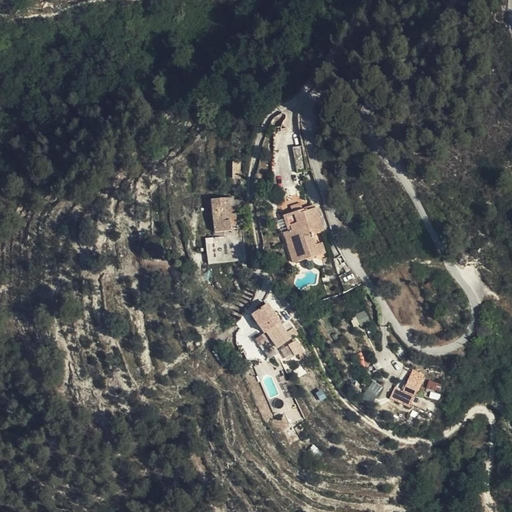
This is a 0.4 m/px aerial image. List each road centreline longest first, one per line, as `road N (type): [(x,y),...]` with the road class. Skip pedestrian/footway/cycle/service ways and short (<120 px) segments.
road 1 (unclassified): [(454,0),(370,103),(364,122),(475,307),(474,328),(461,342),(425,351),(406,342),(344,250),(308,132),(307,110),(321,78),(340,64),(368,0)]
road 2 (track): [(321,78),(263,120),(252,192),(258,256),(341,394),(370,424),(432,439),(472,411),(492,410),(498,422),(487,500),(494,511)]
